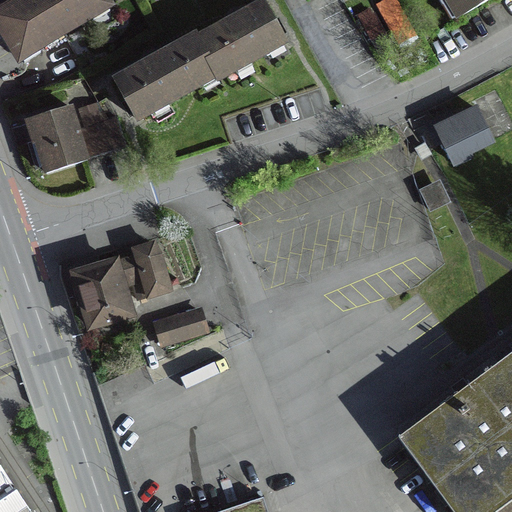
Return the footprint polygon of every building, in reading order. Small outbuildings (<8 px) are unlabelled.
[(0,0),(0,30),(18,60),(89,18),(88,16),(104,6),(105,8),(107,7),(102,0),(0,0)] [(445,0),(458,19),(489,0),(445,0)] [(149,65),(115,83),(135,121),(214,77),(216,80),(283,44),(262,6),(243,17),(241,14),(236,17),(228,21),(230,24),(197,42),(195,39),(161,58),(160,54),(155,57),(147,61),(149,65)] [(36,144),(46,174),(85,162),(85,161),(112,152),(102,123),(75,132),(68,110),(26,123),(33,145),(36,144)] [(474,113),(452,124),(451,122),(435,129),(436,131),(429,134),(435,147),(442,143),(450,161),(490,142),(475,112),(473,112),(474,113)] [(106,122),(102,123),(112,152),(125,148),(116,119),(106,122)] [(437,184),(420,193),(429,212),(446,204),(437,184)] [(135,259),(74,277),(89,328),(129,316),(120,283),(140,277),(143,285),(133,288),(137,302),(169,292),(159,259),(152,246),(133,252),(135,259)] [(198,312),(155,326),(162,347),(205,333),(198,312)] [(449,511),(497,511),(511,501),(511,353),(464,390),(396,440),(449,511)] [(0,511),(27,511),(0,471),(0,511)] [(265,511),(262,499),(223,511),(265,511)]
